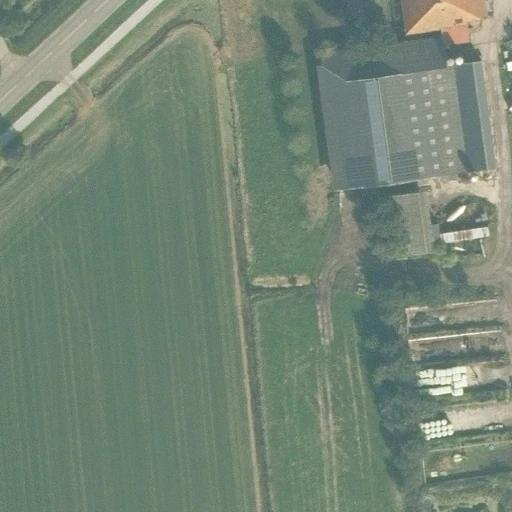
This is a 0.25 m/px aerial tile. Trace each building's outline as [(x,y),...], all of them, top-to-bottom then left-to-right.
[(401,0),(407,34),(449,28),(451,44),(469,41),(467,25),(468,25),(467,20),(487,18),(484,0),(401,0)] [(496,167),(480,60),(445,66),(441,36),(323,52),(325,64),(318,65),(334,189),(489,168),(496,167)] [(511,39),(496,42),(501,79),(511,77),(511,39)] [(430,223),(426,190),(384,195),(392,256),(433,249),(441,249),(438,222),(430,223)] [(511,426),(511,403),(482,404),(482,427),(511,426)] [(415,511),(503,511),(501,492),(415,503),(415,511)]
